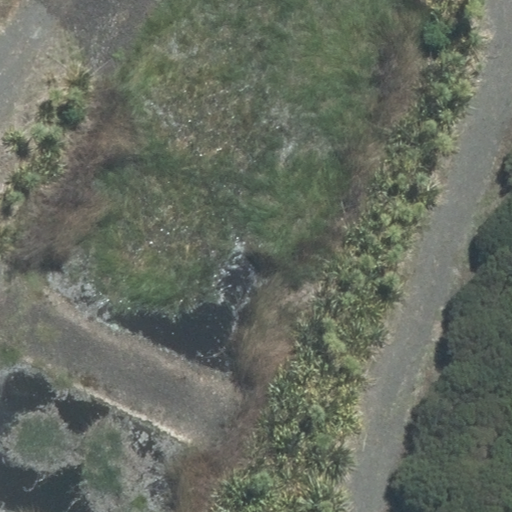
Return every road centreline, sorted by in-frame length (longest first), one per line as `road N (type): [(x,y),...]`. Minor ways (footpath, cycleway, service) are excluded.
road 1 (track): [(0,66),(49,0),(511,75),(379,511)]
road 2 (track): [(0,311),(230,424)]
